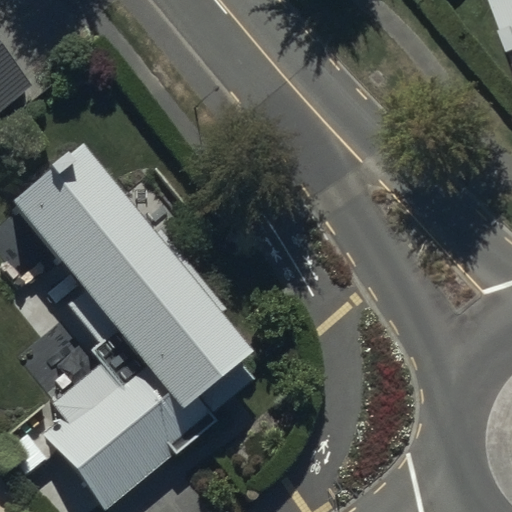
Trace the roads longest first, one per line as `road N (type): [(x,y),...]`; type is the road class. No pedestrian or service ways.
road 1 (residential): [(219,0),(499,338)]
road 2 (residential): [(465,503),(451,460),(452,414),(468,372),(499,338)]
